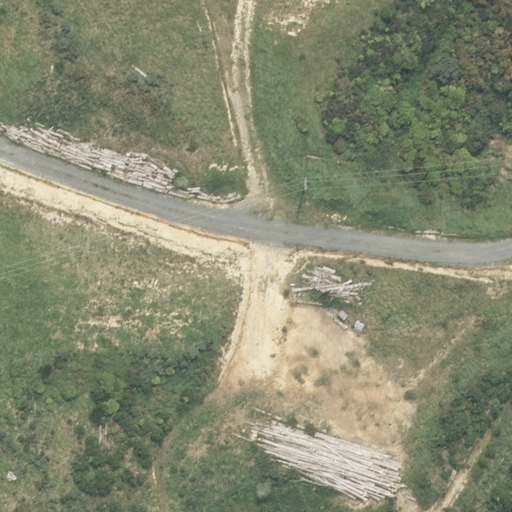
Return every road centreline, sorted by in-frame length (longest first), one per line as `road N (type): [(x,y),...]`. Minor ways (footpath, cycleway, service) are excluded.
road 1 (track): [(511,245),(495,253),(370,249),(195,218),(0,147)]
road 2 (track): [(296,236),(240,106),(258,0)]
